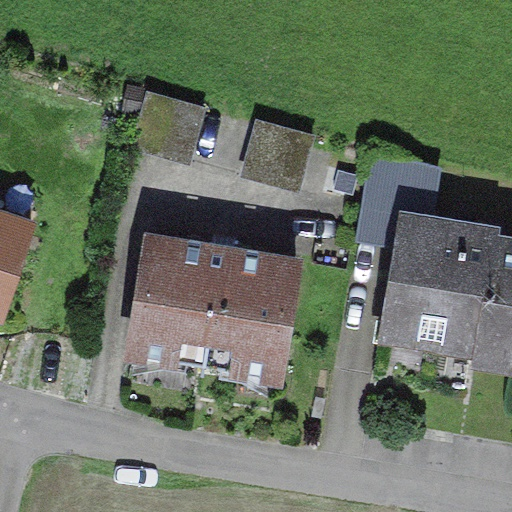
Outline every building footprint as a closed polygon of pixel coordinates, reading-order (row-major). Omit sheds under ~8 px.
[(208,109),(149,92),(136,140),(194,157),(208,109)] [(318,136),(260,118),(245,167),(303,185),(318,136)] [(363,205),(399,211),(425,216),(434,165),(374,144),(363,205)] [(376,344),(473,361),(484,297),(488,297),(499,233),(500,229),(425,216),(399,211),(376,344)] [(34,226),(0,215),(0,309),(7,312),(34,226)] [(511,235),(499,233),(488,297),(484,297),(473,361),(471,368),(511,375),(511,235)] [(294,269),(144,242),(124,356),(274,382),(294,269)]
